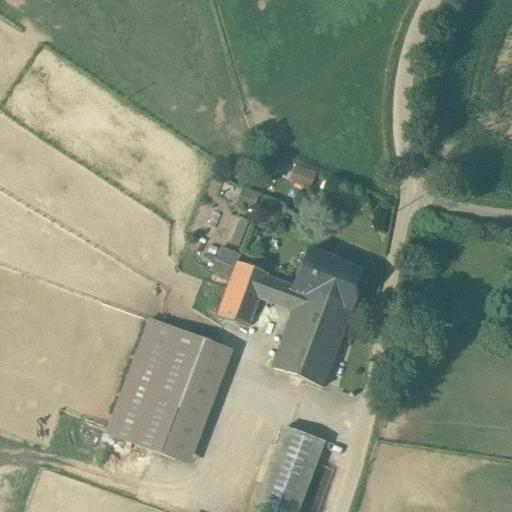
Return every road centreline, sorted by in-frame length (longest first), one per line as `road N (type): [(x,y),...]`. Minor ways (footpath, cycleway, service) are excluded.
road 1 (residential): [(341,511),(367,429),(411,174)]
road 2 (residential): [(411,174),(404,99),(421,26),(436,0)]
